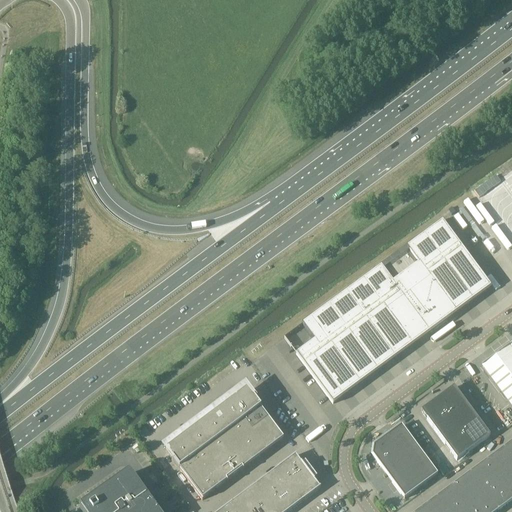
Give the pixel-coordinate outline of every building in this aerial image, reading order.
[(314,342),(297,355),(333,404),(429,334),(430,336),(448,323),(446,321),(490,289),(442,223),(302,326),(314,342)] [(511,344),(508,347),(481,367),(511,409),(511,344)] [(473,449),(461,433),(477,421),(453,388),(420,412),(456,461),(473,449)] [(246,392),(210,419),(165,452),(172,461),(171,461),(179,471),(179,470),(202,501),(283,441),(260,410),(253,400),(252,400),(246,392)] [(489,437),(477,421),(461,433),(473,449),(489,437)] [(372,456),(386,475),(419,451),(401,427),(373,447),(372,456)] [(428,505),(418,511),(498,511),(506,506),(511,501),(511,442),(511,443),(503,449),(495,456),(486,462),(478,468),(470,474),(461,480),(453,486),(444,493),(436,499),(428,505)] [(437,476),(419,451),(386,475),(404,500),(437,476)] [(286,463),(293,471),(301,465),(295,457),(296,457),(295,456),(286,463)] [(288,481),(296,475),(293,471),(286,463),(278,469),(285,477),(288,481)] [(307,473),(301,465),(293,471),(296,475),(299,479),(307,473)] [(278,469),(270,475),(277,483),(285,477),(278,469)] [(307,473),(299,479),(296,475),(288,481),(285,477),(277,483),(270,475),(262,481),(272,493),(280,487),(295,508),(320,489),(320,488),(319,489),(307,473)] [(155,511),(153,509),(129,474),(79,509),(81,511),(155,511)] [(275,497),(272,493),(262,481),(254,487),(267,503),(275,497)] [(246,493),(259,509),(267,503),(254,487),(246,493)] [(285,511),(289,511),(295,508),(280,487),(272,493),(275,497),(285,511)] [(238,499),(248,511),(255,511),(259,509),(246,493),(238,499)] [(273,511),(285,511),(275,497),(267,503),(273,511)] [(230,505),(235,511),(248,511),(238,499),(230,505)] [(259,509),(260,511),(273,511),(267,503),(259,509)]
